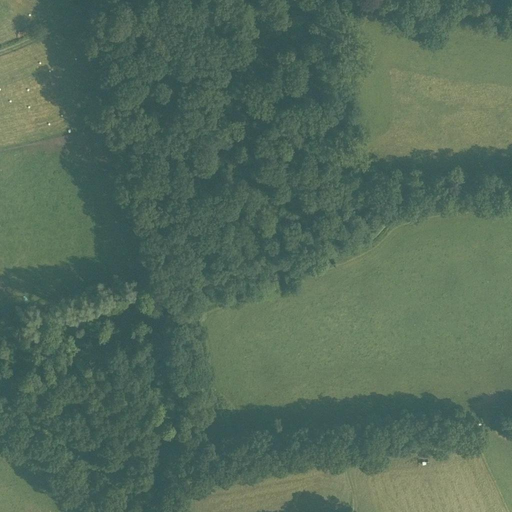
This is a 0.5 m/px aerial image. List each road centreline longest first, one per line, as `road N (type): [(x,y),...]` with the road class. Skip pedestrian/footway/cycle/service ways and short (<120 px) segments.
road 1 (track): [(354,511),(349,455),(491,432),(489,409)]
road 2 (tertiary): [(0,417),(122,511)]
